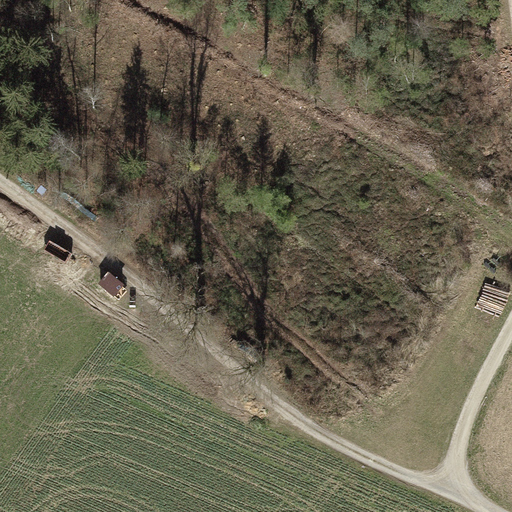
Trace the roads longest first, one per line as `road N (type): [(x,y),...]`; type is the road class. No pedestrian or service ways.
road 1 (track): [(485,511),(354,459),(0,182)]
road 2 (track): [(511,330),(462,434),(459,469),(471,496),(490,511)]
